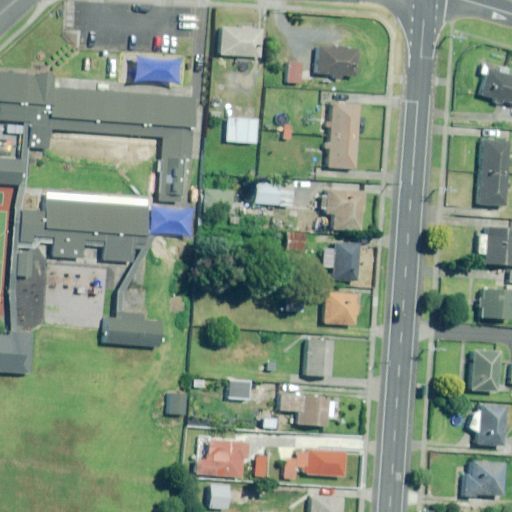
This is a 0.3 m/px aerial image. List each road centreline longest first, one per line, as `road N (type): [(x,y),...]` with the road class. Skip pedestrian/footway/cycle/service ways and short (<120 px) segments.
road 1 (tertiary): [(425,0),(402,327)]
road 2 (tertiary): [(402,327),(388,511)]
